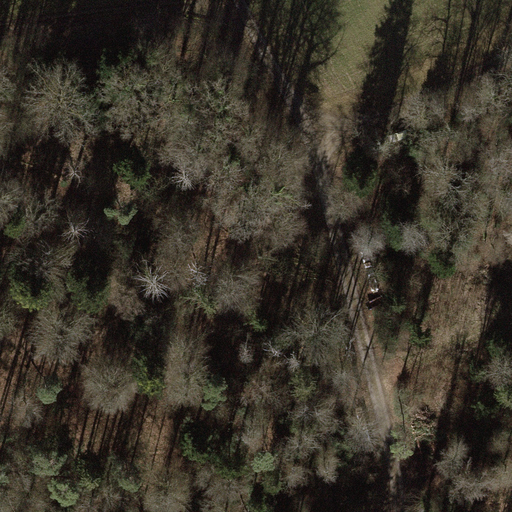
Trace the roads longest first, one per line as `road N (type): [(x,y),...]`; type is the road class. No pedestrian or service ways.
road 1 (track): [(398,511),(370,349),(311,130)]
road 2 (track): [(243,6),(311,130),(341,131),(511,51)]
road 3 (track): [(243,6),(130,6),(0,26)]
